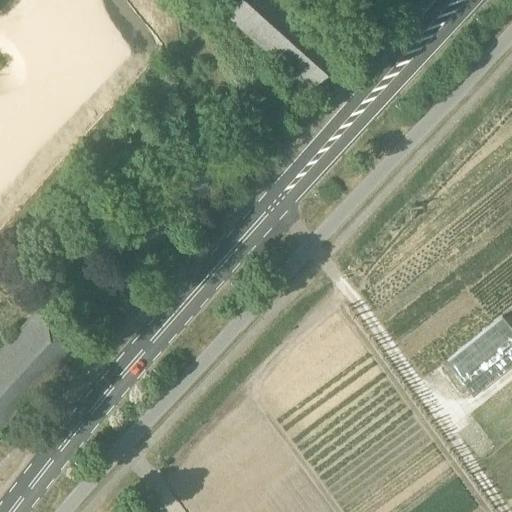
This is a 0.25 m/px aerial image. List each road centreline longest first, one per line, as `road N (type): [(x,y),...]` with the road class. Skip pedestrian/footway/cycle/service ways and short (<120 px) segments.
road 1 (secondary): [(16,511),(78,427),(463,0)]
road 2 (track): [(502,511),(309,248)]
